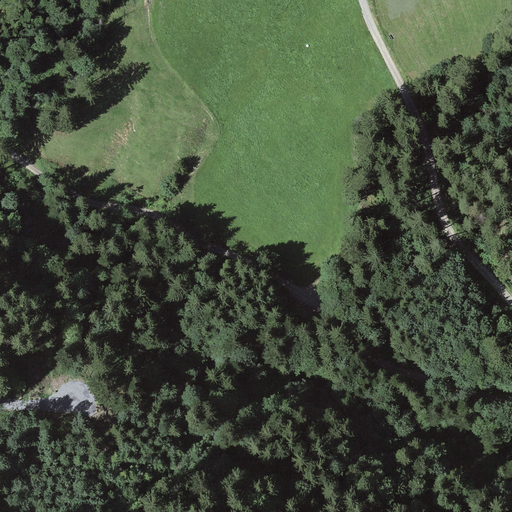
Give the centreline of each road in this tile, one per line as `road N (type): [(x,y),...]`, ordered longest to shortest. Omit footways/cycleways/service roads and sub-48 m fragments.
road 1 (track): [(511,401),(377,365),(315,305),(255,266),(152,217),(71,200),(0,151)]
road 2 (track): [(511,303),(439,212),(414,116),(362,0)]
